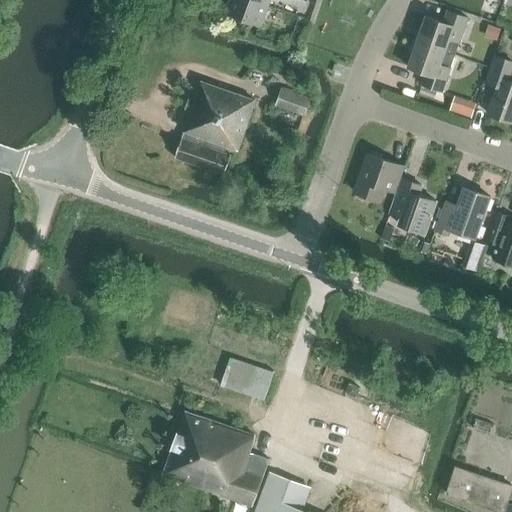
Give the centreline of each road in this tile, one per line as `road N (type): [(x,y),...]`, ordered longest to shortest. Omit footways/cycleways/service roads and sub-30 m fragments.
road 1 (tertiary): [(298,260),(56,175)]
road 2 (tertiary): [(511,334),(298,260)]
road 3 (unclassified): [(56,175),(127,0)]
road 4 (residential): [(511,156),(352,102)]
road 5 (residential): [(298,260),(352,102)]
